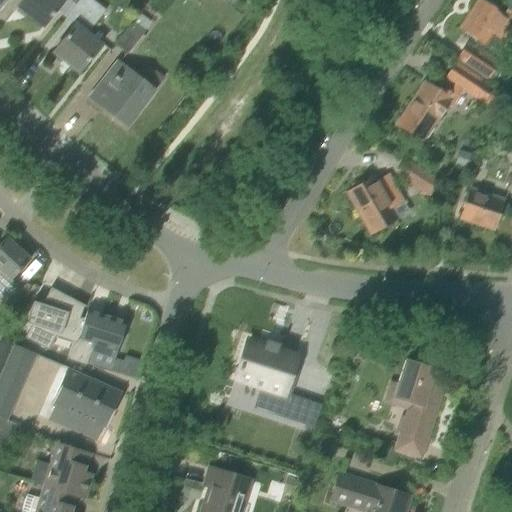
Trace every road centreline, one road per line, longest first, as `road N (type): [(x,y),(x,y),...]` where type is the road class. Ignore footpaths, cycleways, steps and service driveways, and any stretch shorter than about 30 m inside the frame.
road 1 (residential): [(256,270),(433,0)]
road 2 (residential): [(256,270),(360,294),(506,298)]
road 3 (residential): [(0,110),(52,162),(126,214),(199,251)]
road 4 (residential): [(450,511),(506,337),(506,298)]
road 5 (residential): [(113,511),(174,309)]
road 6 (residential): [(174,309),(94,279),(29,234),(0,198)]
